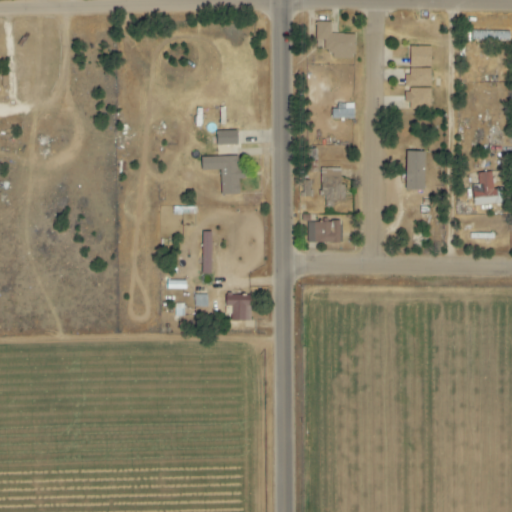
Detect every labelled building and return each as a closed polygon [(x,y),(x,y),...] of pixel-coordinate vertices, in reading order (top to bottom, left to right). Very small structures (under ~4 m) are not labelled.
[(354,59),(355,35),(330,34),(331,22),(316,22),(315,40),(323,41),(323,51),(331,52),(331,58),(354,59)] [(509,40),(509,31),(471,31),(472,40),(509,40)] [(409,66),(430,67),(431,47),(409,47),(409,66)] [(431,69),(405,68),(405,109),(430,110),(431,69)] [(215,132),(216,145),(237,144),(237,130),(215,132)] [(404,190),(423,191),(424,152),(405,151),(404,190)] [(201,157),(201,170),(220,170),(220,195),(239,195),(238,179),(244,179),(243,169),(237,169),(237,156),(201,157)] [(320,169),(320,193),(325,193),(326,206),(335,206),(335,200),(344,200),(344,185),(340,185),(340,168),(320,169)] [(472,185),(473,205),(502,204),(502,189),(493,189),(492,172),(478,173),(478,185),(472,185)] [(308,222),(308,243),(341,243),(341,222),(308,222)] [(211,232),(202,232),(201,274),(210,274),(211,232)] [(231,322),(250,321),(249,295),(225,296),(225,310),(231,310),(231,322)]
